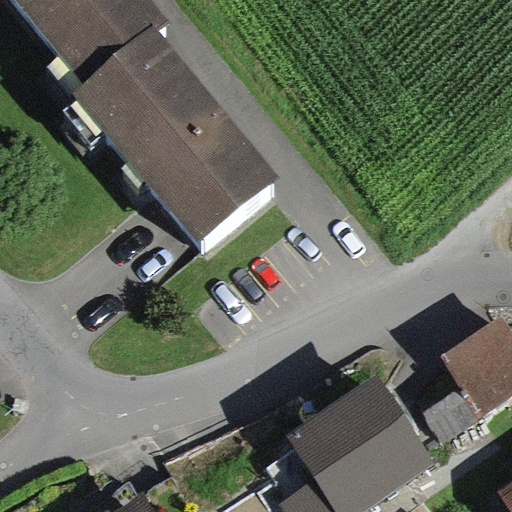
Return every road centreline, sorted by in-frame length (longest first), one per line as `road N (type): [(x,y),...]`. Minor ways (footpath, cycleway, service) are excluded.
road 1 (residential): [(511,296),(400,303),(267,363),(69,428)]
road 2 (track): [(400,303),(511,216)]
